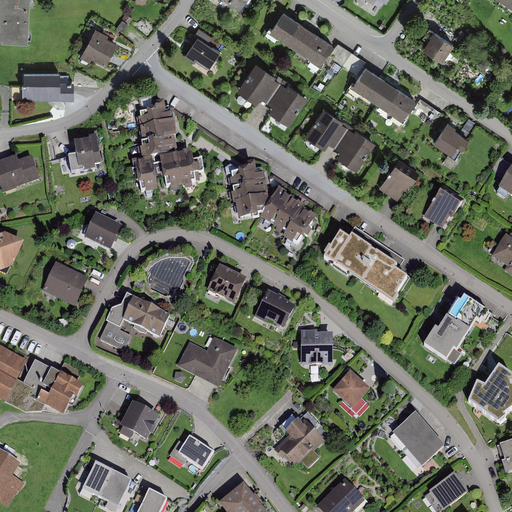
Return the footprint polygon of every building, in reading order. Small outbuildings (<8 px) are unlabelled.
[(3,42),(28,43),(30,0),(0,0),(0,39),(3,40),(3,42)] [(246,0),(224,0),(240,10),(246,0)] [(511,0),(498,0),(511,8),(511,0)] [(294,48),(308,28),(284,12),(270,32),(294,48)] [(319,64),(333,43),(308,28),(294,48),(319,64)] [(117,42),(94,31),(82,57),(89,61),(91,57),(106,64),(117,42)] [(424,49),(442,60),(453,43),(436,31),(424,49)] [(219,51),(197,36),(184,56),(195,62),(197,59),(209,67),(219,51)] [(308,96),(255,62),(237,90),(257,103),(260,98),(272,106),(269,111),(290,125),(308,96)] [(376,102),(389,80),(367,65),(353,86),(376,102)] [(60,73),(24,74),(24,99),(74,99),(73,81),(60,81),(60,73)] [(400,118),(414,96),(389,80),(376,102),(400,118)] [(172,106),(139,110),(144,147),(140,148),(141,161),(136,161),(140,186),(144,185),(145,194),(157,192),(156,181),(167,179),(169,195),(197,192),(195,183),(206,182),(203,159),(193,160),(192,152),(178,154),(172,106)] [(376,141),(323,108),(304,136),(325,149),(328,144),(340,152),(337,158),(357,170),(376,141)] [(457,125),(448,120),(433,143),(452,154),(456,147),(461,150),(469,138),(454,130),(457,125)] [(89,139),(74,142),(79,173),(95,171),(94,163),(99,163),(95,135),(88,136),(89,139)] [(16,157),(0,162),(0,184),(2,192),(38,179),(31,158),(18,162),(16,157)] [(415,177),(396,164),(380,187),(399,200),(415,177)] [(261,168),(231,171),(236,220),(257,218),(256,213),(265,213),(265,208),(261,168)] [(511,169),(499,191),(511,198),(511,169)] [(307,209),(279,190),(265,208),(265,213),(259,220),(300,246),(317,220),(305,212),(307,209)] [(443,194),(440,193),(424,218),(426,219),(440,228),(442,230),(450,218),(451,219),(452,218),(453,216),(455,214),(460,206),(443,194)] [(85,238),(111,251),(122,227),(96,215),(85,238)] [(350,240),(339,233),(323,258),(396,305),(411,282),(399,274),(405,263),(356,231),(350,240)] [(24,244),(4,234),(0,235),(0,271),(13,267),(24,244)] [(511,241),(506,238),(493,259),(507,268),(505,272),(511,276),(511,241)] [(75,308),(89,280),(56,264),(45,287),(48,289),(46,293),(75,308)] [(220,266),(207,291),(235,305),(247,280),(220,266)] [(256,315),(284,330),(296,308),(285,302),(286,300),(279,296),(278,298),(268,293),(256,315)] [(170,317),(132,299),(122,320),(160,338),(170,317)] [(488,315),(470,304),(456,326),(446,320),(439,332),(434,329),(422,348),(445,363),(453,349),(457,352),(475,322),(481,326),(488,315)] [(301,332),(301,366),(333,366),(333,335),(317,335),(317,332),(301,332)] [(178,367),(219,389),(238,351),(214,339),(207,352),(190,344),(178,367)] [(0,346),(0,399),(25,413),(42,413),(45,406),(64,417),(73,398),(77,400),(83,388),(35,362),(24,384),(17,381),(28,362),(0,347),(0,346)] [(485,387),(477,383),(466,405),(500,429),(511,421),(508,418),(511,415),(511,376),(499,368),(485,387)] [(350,373),(333,392),(353,411),(371,392),(350,373)] [(133,404),(120,427),(147,442),(160,418),(133,404)] [(416,415),(393,434),(422,468),(445,448),(416,415)] [(303,427),(298,422),(286,434),(289,437),(278,448),(298,468),(324,442),(306,424),(303,427)] [(214,455),(190,438),(184,447),(179,443),(170,457),(199,477),(214,455)] [(511,442),(498,447),(507,475),(511,472),(511,442)] [(21,465),(0,451),(0,505),(5,509),(21,484),(13,478),(21,465)] [(83,490),(101,499),(114,473),(96,464),(83,490)] [(132,482),(114,473),(101,499),(119,508),(132,482)] [(463,486),(455,475),(429,493),(442,511),(444,511),(469,495),(463,486)] [(356,492),(345,481),(317,508),(320,511),(354,511),(365,502),(363,499),(356,492)] [(265,511),(244,485),(219,505),(224,511),(265,511)] [(149,491),(138,511),(161,511),(167,500),(149,491)]
